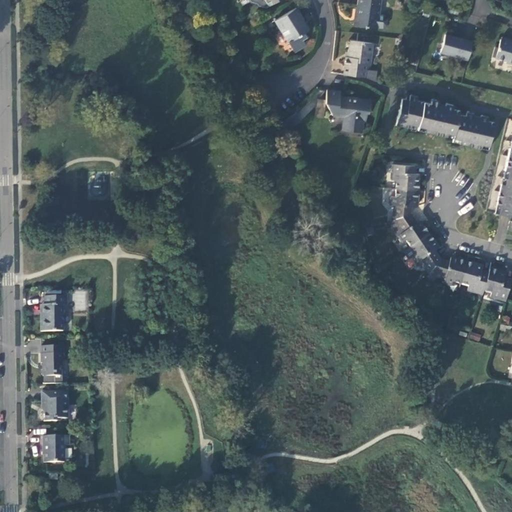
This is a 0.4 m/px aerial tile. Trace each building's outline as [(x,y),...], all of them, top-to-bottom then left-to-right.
[(389,19),(386,16),(380,15),(382,0),(359,0),(357,13),(356,13),(354,26),(378,29),(378,28),(384,29),(388,27),(389,19)] [(274,21),(294,53),(303,47),(304,45),(305,43),(303,40),(307,37),(304,33),(308,31),(302,21),(294,9),(274,21)] [(304,19),(302,21),(308,31),(310,29),(304,19)] [(472,44),(445,36),(440,54),(467,62),(472,44)] [(511,44),(510,44),(511,41),(503,39),(499,49),(497,49),(494,59),(508,63),(507,64),(511,65),(511,44)] [(345,57),(343,74),(358,76),(366,78),(376,82),(377,73),(369,72),(372,44),(351,41),(349,53),(348,58),(345,57)] [(339,99),(340,91),(327,90),(325,101),(325,104),(332,118),(344,119),(342,132),(362,134),(364,123),(366,124),(367,115),(369,116),(370,109),(369,103),(339,99)] [(454,110),(455,106),(433,101),(432,104),(418,101),(419,97),(411,95),(410,100),(403,99),(397,124),(454,138),(453,142),(489,150),(495,123),(488,121),(489,118),(468,113),(467,116),(460,115),(461,111),(454,110)] [(325,104),(325,101),(316,100),(314,117),(323,118),(325,104)] [(284,121),(289,129),(301,122),(295,113),(284,121)] [(487,211),(511,216),(511,119),(510,119),(487,211)] [(397,182),(396,190),(417,192),(419,175),(417,175),(413,175),(414,167),(395,165),(394,181),(397,182)] [(394,206),(392,222),(407,218),(408,208),(412,208),(415,209),(417,192),(396,190),(395,198),(391,198),(391,205),(394,206)] [(416,224),(412,217),(407,218),(413,226),(416,224)] [(405,242),(410,248),(428,236),(419,222),(416,224),(413,226),(407,218),(392,222),(394,224),(389,228),(386,231),(393,241),(398,238),(402,243),(405,242)] [(410,248),(403,253),(407,259),(411,257),(416,264),(419,262),(428,275),(438,262),(432,255),(435,252),(438,250),(428,236),(410,248)] [(440,259),(435,252),(432,255),(438,262),(440,259)] [(452,282),(459,285),(466,263),(450,258),(449,262),(448,266),(438,262),(428,275),(443,280),(442,283),(451,286),(452,282)] [(466,291),(481,295),(482,292),(487,277),(479,275),(481,271),(482,268),(466,263),(459,285),(467,287),(466,291)] [(490,298),(505,302),(510,284),(503,282),(504,278),(505,274),(489,270),(488,274),(487,277),(482,292),(491,294),(490,298)] [(36,319),(36,331),(58,331),(58,305),(61,305),(61,297),(39,298),(40,306),(40,319),(36,319)] [(469,339),(479,341),(481,335),(470,333),(469,339)] [(59,347),(36,347),(37,374),(41,377),(50,377),(50,374),(56,374),(56,365),(60,361),(59,347)] [(58,390),(38,391),(38,405),(40,405),(40,421),(51,421),(51,417),(56,417),(61,417),(61,398),(58,398),(58,390)] [(62,436),(37,436),(37,446),(40,449),(40,464),(58,464),(58,445),(61,445),(62,436)]
